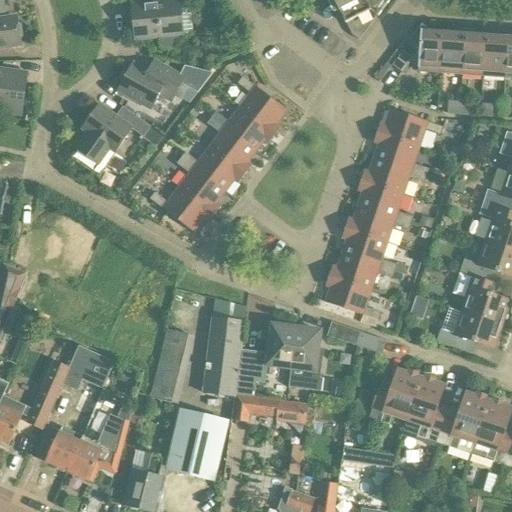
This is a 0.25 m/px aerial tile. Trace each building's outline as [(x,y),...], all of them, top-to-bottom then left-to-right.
[(20,40),(24,37),(22,25),(17,23),(17,18),(4,20),(3,13),(6,9),(4,0),(0,0),(0,48),(21,46),(20,40)] [(181,15),(187,15),(185,0),(167,0),(167,2),(132,5),(135,41),(158,39),(159,47),(177,52),(181,37),(183,37),(181,15)] [(333,0),(346,24),(352,35),(359,41),(377,17),(378,17),(390,1),(388,0),(333,0)] [(440,74),(443,34),(432,33),(422,26),(410,42),(411,42),(392,66),(403,74),(410,64),(418,65),(418,72),(440,74)] [(443,34),(440,74),(462,75),(465,30),(456,29),(455,35),(443,34)] [(465,30),(462,75),(484,77),(486,37),(475,36),(475,31),(465,30)] [(508,39),(486,37),(484,77),(505,78),(508,39)] [(187,70),(182,77),(162,66),(156,77),(133,64),(128,72),(125,70),(119,81),(122,83),(118,91),(152,110),(160,95),(172,102),(175,97),(187,104),(201,77),(187,70)] [(0,113),(22,116),(26,85),(4,82),(5,70),(0,69),(0,113)] [(240,108),(275,135),(282,127),(278,124),(287,112),(243,78),(238,84),(251,94),(240,108)] [(459,115),(460,103),(448,102),(447,114),(459,115)] [(460,103),(459,115),(471,116),(472,104),(460,103)] [(481,117),(493,118),(494,106),(481,105),(481,117)] [(124,109),(117,119),(99,106),(83,129),(88,133),(77,150),(98,165),(110,149),(116,153),(132,130),(144,138),(151,128),(124,109)] [(275,135),(240,108),(229,123),(216,113),(212,119),(256,152),(265,141),(269,144),(275,135)] [(381,124),(377,133),(420,148),(426,131),(441,136),(443,128),(390,110),(385,125),(381,124)] [(256,152),(212,119),(207,124),(220,134),(209,148),(245,175),(251,167),(248,164),(256,152)] [(164,137),(151,128),(144,138),(157,147),(164,137)] [(420,148),(377,133),(374,144),(378,145),(374,159),(427,177),(429,170),(414,165),(420,148)] [(511,162),(509,173),(511,173),(511,134),(507,133),(500,155),(511,158),(511,162)] [(245,175),(209,148),(198,163),(186,153),(181,159),(226,193),(235,181),(238,184),(245,175)] [(226,193),(181,159),(177,165),(190,174),(179,189),(214,216),(221,207),(217,204),(226,193)] [(365,171),(361,181),(404,196),(410,179),(425,184),(427,177),(374,159),(369,173),(365,171)] [(430,168),(429,170),(427,177),(438,180),(440,172),(430,168)] [(511,173),(509,173),(501,195),(488,191),(484,203),(511,212),(511,173)] [(362,193),(358,207),(411,225),(413,218),(398,213),(404,196),(361,181),(358,191),(362,193)] [(457,181),(454,191),(464,194),(467,185),(457,181)] [(214,216),(179,189),(168,203),(155,193),(150,200),(195,234),(204,221),(208,224),(214,216)] [(511,212),(484,203),(479,215),(493,220),(485,242),(511,251),(511,224),(508,224),(511,212)] [(349,219),(345,229),(388,243),(394,226),(409,231),(411,225),(358,207),(353,221),(349,219)] [(432,230),(435,220),(422,216),(419,226),(432,230)] [(346,241),(342,255),(395,272),(397,265),(382,260),(388,243),(345,229),(342,239),(346,241)] [(427,242),(430,233),(419,229),(416,238),(427,242)] [(464,260),(460,273),(489,282),(492,271),(511,277),(511,251),(485,242),(478,265),(464,260)] [(395,272),(342,255),(337,268),(332,267),(329,277),(372,291),(377,274),(393,279),(395,272)] [(397,265),(395,272),(406,276),(409,268),(398,264),(397,265)] [(3,269),(0,284),(0,327),(17,287),(21,288),(27,273),(5,265),(4,269),(3,269)] [(443,267),(436,283),(451,290),(459,274),(443,267)] [(489,282),(460,273),(453,294),(466,299),(462,312),(503,326),(511,302),(485,293),(489,282)] [(372,291),(329,277),(326,287),(330,288),(325,303),(364,316),(361,323),(376,329),(379,321),(381,313),(366,308),(372,291)] [(173,294),(160,349),(175,352),(179,337),(189,339),(198,296),(178,291),(178,295),(173,294)] [(416,298),(414,304),(427,308),(429,302),(416,298)] [(503,326),(462,312),(454,335),(441,330),(437,343),(465,352),(469,341),(495,349),(503,326)] [(235,398),(244,322),(212,318),(203,393),(235,398)] [(358,347),(360,333),(332,323),(327,337),(358,347)] [(272,326),(269,354),(243,351),(237,395),(254,397),(256,383),(265,384),(268,366),(291,369),(296,329),(272,326)] [(291,369),(289,388),(321,392),(323,379),(320,379),(322,361),(316,360),(320,332),(296,329),(291,369)] [(387,342),(360,333),(358,347),(382,355),(387,342)] [(115,363),(95,355),(79,348),(63,386),(78,393),(83,382),(103,390),(115,363)] [(43,431),(70,368),(53,361),(26,424),(43,431)] [(407,421),(421,378),(419,377),(418,374),(409,371),(407,374),(398,371),(393,387),(382,383),(370,419),(389,425),(392,416),(407,421)] [(421,378),(407,421),(421,426),(417,437),(437,444),(447,415),(435,411),(444,386),(436,383),(435,380),(426,377),(424,379),(421,378)] [(458,419),(447,415),(437,444),(471,455),(489,401),(487,400),(486,397),(477,394),(475,396),(467,394),(458,419)] [(308,406),(235,397),(232,420),(248,422),(249,415),(278,418),(277,422),(305,425),(308,406)] [(14,411),(0,405),(0,441),(9,446),(28,403),(19,399),(14,411)] [(91,418),(83,436),(67,472),(93,483),(100,467),(96,465),(102,452),(94,448),(104,425),(119,432),(128,413),(100,400),(99,400),(91,418)] [(489,401),(471,455),(505,467),(511,446),(511,437),(504,434),(511,409),(511,408),(504,406),(503,403),(494,400),(492,402),(489,401)] [(207,479),(220,421),(188,413),(175,472),(207,479)] [(67,472),(83,436),(70,431),(68,437),(59,433),(53,446),(49,444),(42,460),(67,472)] [(342,461),(365,465),(367,452),(344,448),(342,461)] [(385,454),(383,467),(393,469),(395,456),(385,454)] [(161,491),(163,479),(159,478),(163,460),(151,457),(146,475),(134,472),(126,507),(129,507),(133,511),(135,511),(141,510),(149,511),(155,511),(157,505),(160,506),(163,492),(161,491)] [(338,483),(325,481),(323,499),(336,501),(338,483)] [(300,511),(292,509),(298,493),(284,488),(277,510),(270,508),(268,511),(300,511)] [(311,511),(316,500),(298,493),(292,509),(300,511),(311,511)]
